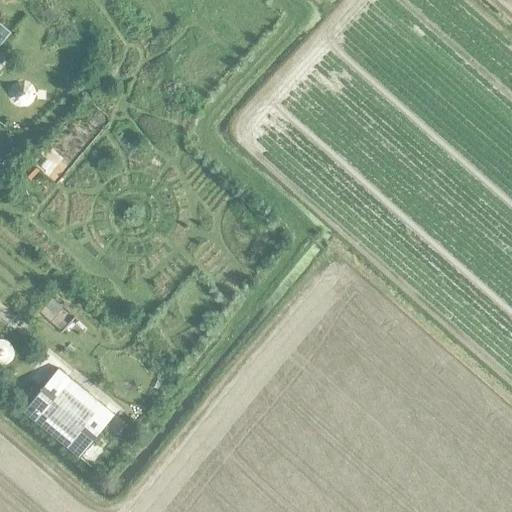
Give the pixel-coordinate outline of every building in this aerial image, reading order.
[(0,44),(11,32),(0,23),(0,44)] [(39,170),(32,164),(22,175),(30,181),(39,170)] [(74,316),(51,297),(38,313),(61,331),(74,316)] [(0,367),(2,368),(7,366),(11,364),(14,360),(15,356),(15,351),(14,347),(12,343),(8,340),(3,338),(0,338),(0,367)] [(79,459),(115,415),(58,368),(22,412),(79,459)]
